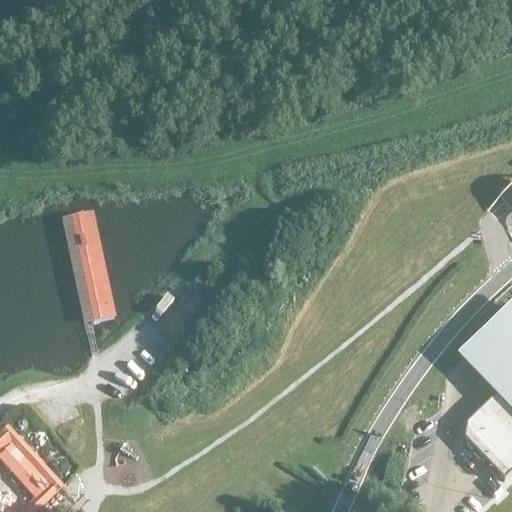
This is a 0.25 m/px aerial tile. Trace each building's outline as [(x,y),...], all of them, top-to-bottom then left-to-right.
[(347,318),(310,331),(327,377),(366,363),(358,340),(395,327),(387,304),(427,290),(419,268),(456,255),(439,208),(398,223),(406,245),(368,259),(376,281),(339,295),(347,318)] [(71,221),(93,324),(113,319),(109,299),(91,217),(71,221)] [(511,303),(456,357),(511,416),(511,303)] [(511,411),(498,397),(467,425),(497,455),(511,441),(511,411)] [(39,511),(63,489),(7,429),(0,436),(0,465),(34,502),(23,511),(39,511)]
